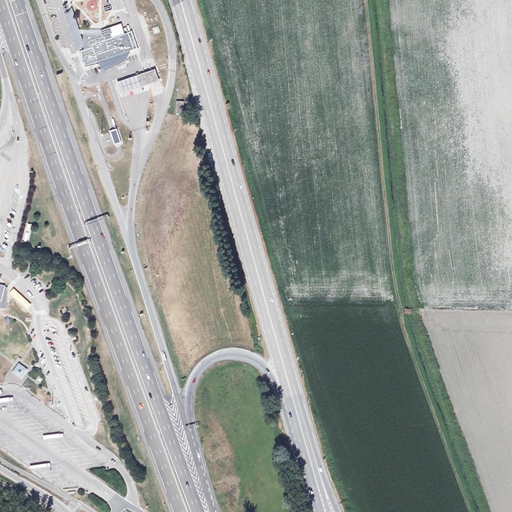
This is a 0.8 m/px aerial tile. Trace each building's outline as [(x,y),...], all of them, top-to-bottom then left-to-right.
[(72,8),(68,14),(74,43),(79,51),(82,50),(82,40),(80,34),(79,30),(72,8)] [(128,52),(130,52),(138,49),(132,32),(131,32),(129,33),(125,34),(121,24),(101,31),(103,37),(100,38),(100,36),(95,37),(94,35),(83,34),(83,47),(84,50),(80,51),(86,67),(98,63),(102,62),(102,61),(128,52)] [(153,35),(160,33),(158,26),(151,28),(153,35)] [(102,62),(98,63),(99,64),(106,72),(126,61),(130,52),(128,52),(102,61),(102,62)] [(154,82),(158,81),(154,69),(150,70),(129,77),(116,82),(120,94),(133,89),(154,82)] [(113,130),(110,132),(115,145),(118,144),(121,143),(117,129),(113,130)] [(14,289),(10,293),(27,310),(31,305),(14,289)] [(28,370),(19,364),(13,373),(22,379),(28,370)]
